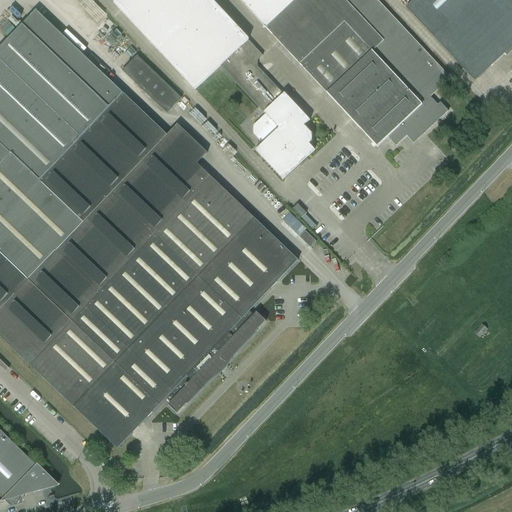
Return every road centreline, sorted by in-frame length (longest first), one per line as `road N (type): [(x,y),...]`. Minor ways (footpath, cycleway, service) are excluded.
road 1 (unclassified): [(104,511),(191,483),(511,151)]
road 2 (unknown): [(361,308),(39,0)]
road 3 (unknown): [(323,210),(271,177),(116,0)]
road 4 (unknown): [(230,0),(350,132)]
road 5 (unclassified): [(104,511),(96,472),(0,375)]
road 6 (primary): [(359,511),(511,436)]
road 7 (unknown): [(511,110),(392,0)]
